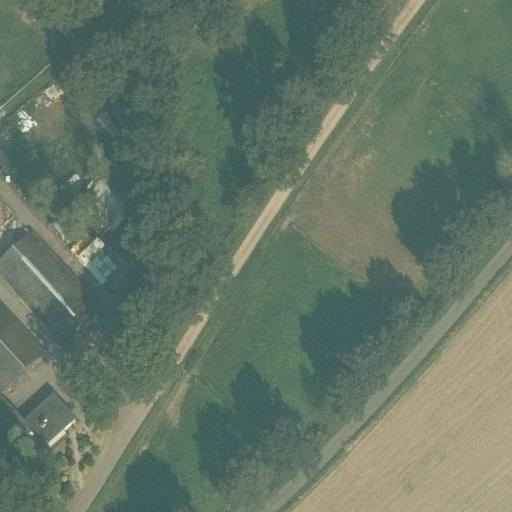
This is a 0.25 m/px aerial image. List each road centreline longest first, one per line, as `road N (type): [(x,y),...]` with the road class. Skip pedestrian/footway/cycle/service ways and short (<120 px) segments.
road 1 (track): [(420,0),(357,82),(164,380)]
road 2 (track): [(44,0),(96,72),(141,163),(147,267),(120,366)]
